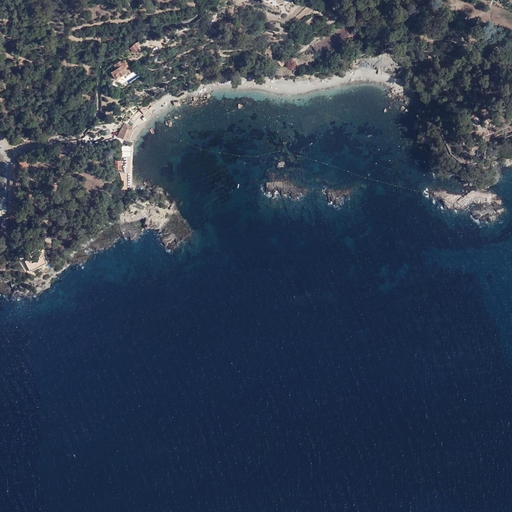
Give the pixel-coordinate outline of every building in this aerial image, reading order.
[(138,49),(134,44),(130,48),(132,51),(133,52),(138,49)] [(118,67),(111,72),(116,79),(117,80),(120,78),(120,77),(126,73),(127,75),(136,70),(132,64),(129,66),(129,65),(127,61),(126,60),(125,60),(124,60),(122,62),(121,60),(116,63),(118,67)] [(149,111),(148,111),(143,115),(146,119),(152,114),(149,111)] [(126,140),(133,125),(131,125),(130,126),(127,124),(127,125),(124,123),(117,136),(126,140)] [(119,172),(119,180),(121,180),(121,183),(122,183),(122,188),(125,188),(125,183),(125,179),(126,172),(128,172),(129,156),(125,156),(125,162),(120,162),(119,163),(119,172)] [(26,162),(14,165),(16,172),(19,171),(20,172),(27,170),(26,162)] [(21,180),(20,172),(11,174),(13,181),(15,181),(16,188),(20,188),(21,180)] [(5,220),(2,221),(2,222),(5,223),(10,221),(11,224),(19,218),(17,214),(15,212),(12,216),(14,212),(14,209),(17,209),(17,206),(16,206),(17,201),(11,201),(11,204),(8,204),(8,209),(9,209),(8,217),(5,217),(5,220)] [(29,273),(46,263),(40,253),(35,256),(37,261),(31,264),(29,260),(24,262),(29,273)]
